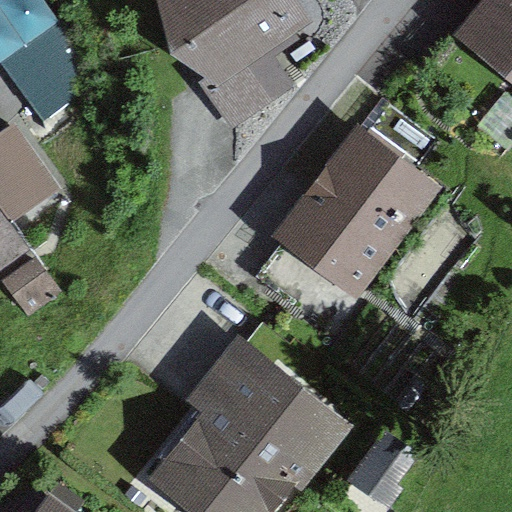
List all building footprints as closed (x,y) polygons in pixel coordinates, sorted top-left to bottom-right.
[(0,0),(0,61),(41,116),(97,74),(41,0),(0,0)] [(183,46),(218,67),(203,77),(235,124),(288,88),(256,42),(293,17),(281,0),(173,0),(171,1),(183,46)] [(511,0),(507,0),(509,17),(505,21),(489,8),(437,70),(478,104),(511,64),(511,0)] [(421,192),(357,143),(291,229),(300,236),(265,281),(336,336),(371,290),(355,277),(421,192)] [(0,203),(0,253),(23,237),(0,203)] [(36,260),(7,281),(29,311),(58,291),(36,260)] [(308,358),(262,322),(245,345),(291,380),(308,358)] [(263,511),(331,429),(238,353),(203,396),(221,411),(171,473),(218,511),(263,511)] [(415,458),(385,437),(365,465),(395,486),(415,458)]
